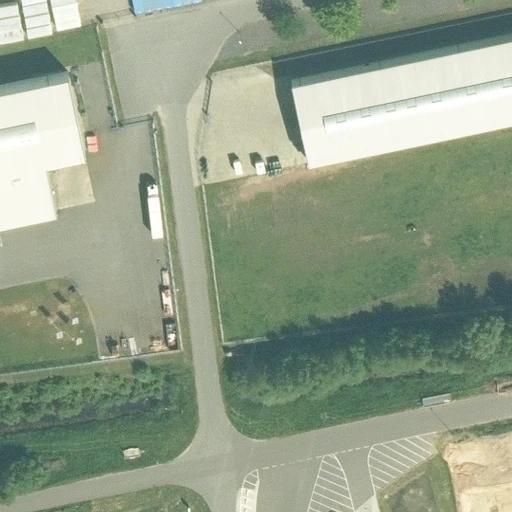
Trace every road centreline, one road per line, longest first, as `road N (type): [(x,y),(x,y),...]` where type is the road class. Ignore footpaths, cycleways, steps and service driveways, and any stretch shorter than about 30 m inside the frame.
road 1 (residential): [(275,0),(165,41),(214,463)]
road 2 (residential): [(511,403),(214,463)]
road 3 (residential): [(214,463),(0,506)]
